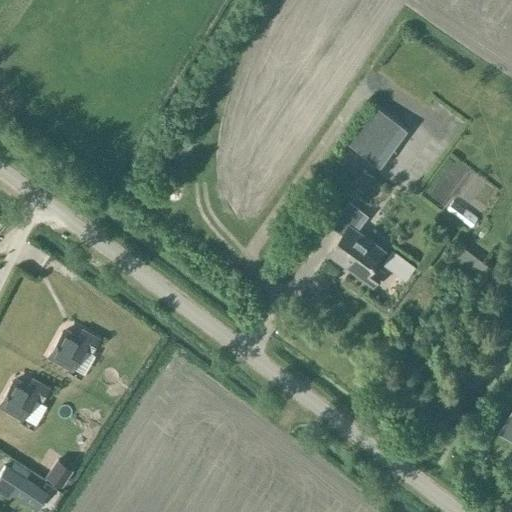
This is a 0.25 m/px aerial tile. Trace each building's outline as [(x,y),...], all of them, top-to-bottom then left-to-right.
[(350,144),(380,166),(407,129),(377,107),(350,144)] [(181,132),(164,144),(178,162),(194,149),(181,132)] [(414,184),(428,165),(417,157),(403,176),(414,184)] [(373,176),(363,168),(352,184),(362,191),(373,176)] [(451,201),(445,210),(471,226),(477,217),(451,201)] [(343,235),(330,255),(343,264),(344,262),(355,269),(354,271),(376,285),(385,271),(375,265),(385,250),(357,231),(367,215),(347,202),(331,227),(343,235)] [(463,245),(454,258),(475,274),(485,261),(463,245)] [(393,250),(383,263),(392,270),(402,257),(393,250)] [(75,340),(61,332),(48,356),(71,369),(83,347),(91,351),(98,339),(82,330),(75,340)] [(26,390),(11,382),(0,401),(0,406),(21,418),(34,396),(41,400),(48,388),(32,379),(26,390)] [(483,451),(501,423),(488,415),(470,443),(483,451)] [(25,485),(0,469),(0,494),(13,503),(25,485)]
